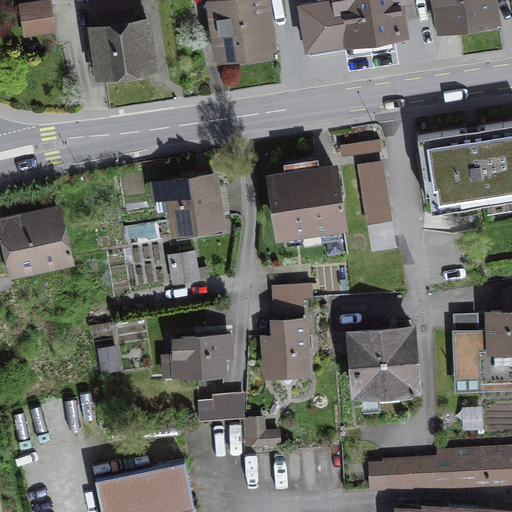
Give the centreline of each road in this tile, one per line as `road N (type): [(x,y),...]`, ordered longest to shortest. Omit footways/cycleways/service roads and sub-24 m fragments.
road 1 (secondary): [(511,76),(121,133)]
road 2 (unknown): [(392,94),(427,406),(415,427),(374,434)]
road 3 (secondary): [(0,171),(121,133)]
